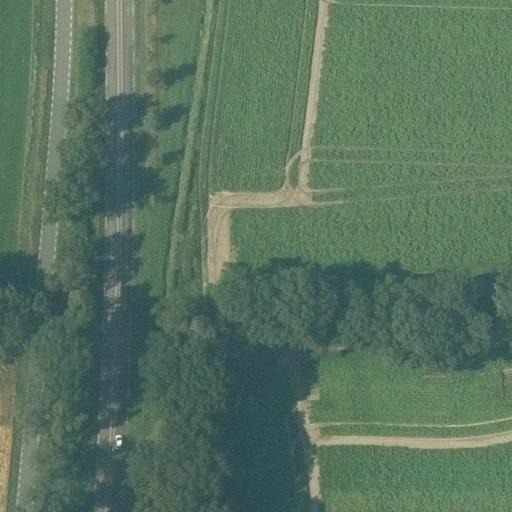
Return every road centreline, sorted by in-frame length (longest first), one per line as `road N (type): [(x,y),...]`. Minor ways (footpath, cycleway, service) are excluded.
road 1 (unclassified): [(16,511),(55,139),(61,0)]
road 2 (primary): [(105,511),(117,363),(116,0)]
